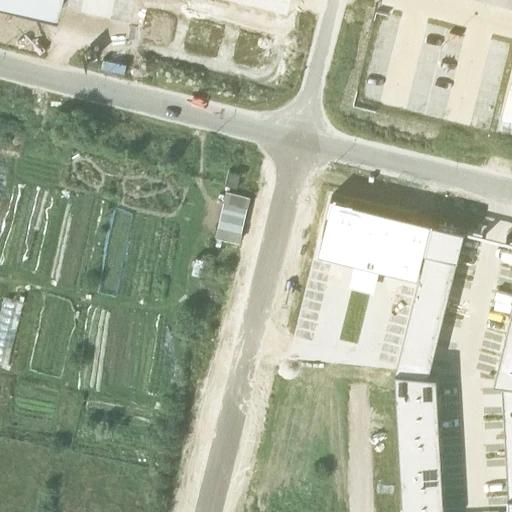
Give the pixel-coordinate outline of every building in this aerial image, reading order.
[(141,0),(136,0),(125,45),(174,57),(185,11),(141,0)] [(185,11),(174,57),(222,69),(234,23),(185,11)] [(234,23),(222,69),(271,81),(282,35),(234,23)] [(237,187),(241,172),(229,169),(225,184),(237,187)] [(248,200),(223,194),(215,229),(239,234),(248,200)] [(331,194),(318,250),(418,275),(432,219),(331,194)] [(432,219),(425,248),(426,249),(426,248),(458,255),(457,256),(458,256),(465,227),(432,219)] [(426,249),(421,267),(453,275),(457,256),(458,255),(426,248),(426,249)] [(421,267),(416,286),(448,294),(453,275),(421,267)] [(416,286),(411,306),(443,314),(448,294),(416,286)] [(411,306),(407,325),(438,333),(443,314),(411,306)] [(407,325),(402,345),(434,353),(438,333),(407,325)] [(511,337),(505,335),(500,355),(511,357),(511,337)] [(402,345),(396,370),(429,372),(434,353),(402,345)] [(511,357),(500,355),(494,380),(502,381),(511,381),(511,357)] [(429,372),(396,370),(397,397),(438,395),(437,373),(429,372)] [(511,381),(502,381),(503,401),(511,400),(511,381)] [(438,395),(397,397),(398,417),(439,415),(438,395)] [(511,400),(503,401),(504,417),(511,416),(511,400)] [(439,415),(398,417),(399,439),(440,437),(439,415)] [(440,437),(399,439),(400,459),(441,457),(440,437)] [(441,457),(400,459),(402,481),(442,479),(441,457)] [(442,479),(402,481),(403,501),(444,499),(444,498),(442,479)] [(403,501),(402,501),(402,511),(444,511),(444,498),(444,499),(403,501)]
